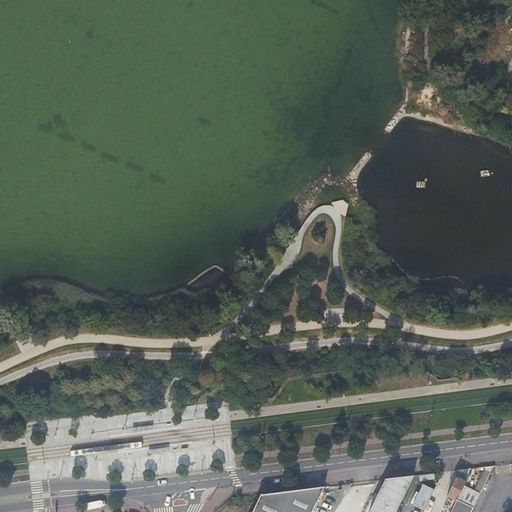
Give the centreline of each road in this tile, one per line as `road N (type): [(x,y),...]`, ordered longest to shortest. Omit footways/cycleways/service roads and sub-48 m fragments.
road 1 (secondary): [(511,442),(174,483)]
road 2 (secondary): [(0,508),(132,488)]
road 3 (secondary): [(132,488),(0,492)]
